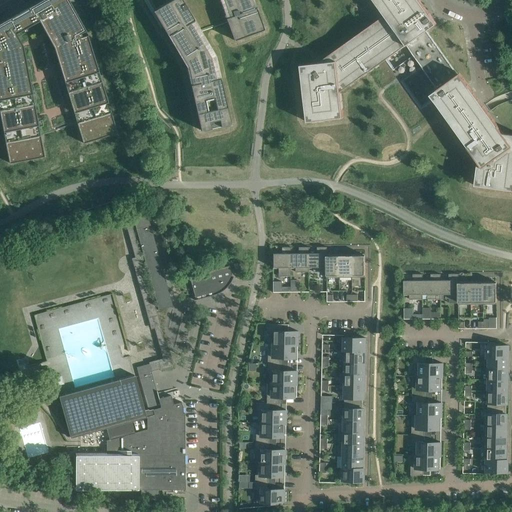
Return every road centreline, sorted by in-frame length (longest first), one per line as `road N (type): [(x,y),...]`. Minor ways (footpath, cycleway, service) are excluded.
road 1 (residential): [(302,497),(314,308)]
road 2 (residential): [(302,497),(453,487)]
road 3 (residential): [(453,487),(454,337)]
